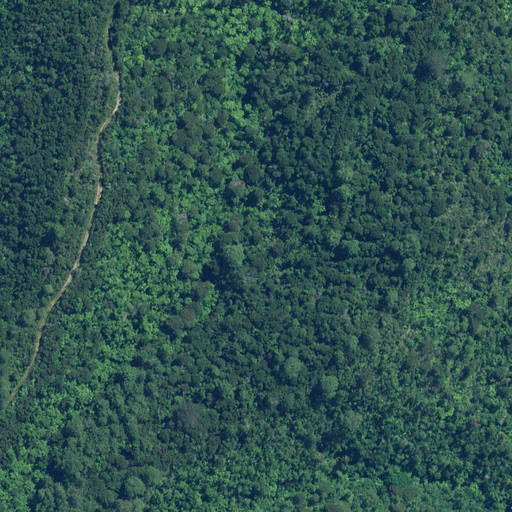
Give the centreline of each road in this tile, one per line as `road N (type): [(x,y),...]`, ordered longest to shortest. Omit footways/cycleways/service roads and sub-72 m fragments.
road 1 (track): [(103,511),(137,479),(335,359),(396,300),(407,264),(399,246),(367,254),(344,247),(353,186),(338,161),(340,129),(359,90),(410,60),(441,0)]
road 2 (track): [(127,0),(69,256),(0,403)]
